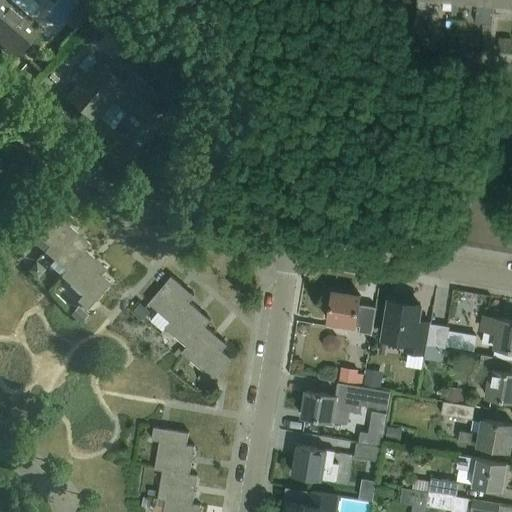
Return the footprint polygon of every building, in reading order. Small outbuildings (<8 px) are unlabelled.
[(39,28),(27,18),(37,6),(29,0),(0,0),(0,38),(17,53),(39,28)] [(451,3),(450,0),(417,0),(416,18),(424,19),(426,1),(451,3)] [(483,24),(485,0),(450,0),(451,3),(477,5),(475,23),(483,24)] [(511,0),(485,0),(483,24),(492,25),(493,7),(511,8),(511,0)] [(124,122),(134,131),(147,142),(166,119),(145,101),(154,90),(134,73),(124,85),(99,63),(98,63),(89,55),(77,69),(86,77),(69,97),(94,120),(112,98),(131,114),(124,122)] [(0,189),(9,178),(0,170),(0,189)] [(480,184),(462,175),(452,195),(470,204),(480,184)] [(52,200),(29,227),(38,236),(33,242),(44,251),(45,252),(53,242),(68,225),(69,226),(74,220),(69,215),(52,200)] [(45,252),(54,260),(57,256),(70,268),(85,250),(90,244),(82,237),(77,233),(69,226),(68,225),(53,242),(45,252)] [(67,271),(62,277),(71,285),(74,282),(86,292),(83,296),(78,302),(88,310),(91,306),(98,298),(111,283),(102,275),(106,269),(98,261),(93,257),(85,250),(70,268),(67,271)] [(171,276),(148,303),(158,312),(161,308),(174,319),(189,302),(194,296),(185,288),(181,284),(171,276)] [(360,296),(354,295),(333,291),(328,321),(359,326),(358,332),(372,335),(376,308),(359,305),(360,296)] [(417,321),(419,306),(389,300),(383,337),(406,341),(405,350),(424,353),(426,345),(429,329),(429,323),(417,321)] [(170,322),(165,328),(175,337),(178,333),(190,343),(202,329),(204,326),(210,320),(201,312),(197,309),(189,302),(174,319),(170,322)] [(511,320),(484,315),(482,328),(486,329),(483,344),(495,346),(493,357),(511,360),(511,320)] [(442,348),(445,329),(446,326),(429,323),(429,329),(426,345),(442,348)] [(187,347),(181,353),(191,361),(194,358),(206,368),(203,372),(199,376),(198,378),(207,386),(211,381),(216,375),(230,359),(222,351),(227,345),(218,338),(213,334),(208,329),(204,326),(202,329),(190,343),(187,347)] [(511,372),(510,372),(511,362),(511,360),(493,357),(481,355),(479,367),(490,369),(486,396),(511,400),(511,372)] [(342,367),(339,381),(354,383),(357,369),(342,367)] [(366,370),(364,386),(378,388),(380,372),(366,370)] [(360,413),(365,387),(337,383),(335,395),(305,390),(301,417),(332,422),(334,409),(360,413)] [(447,386),(445,398),(458,400),(460,388),(447,386)] [(373,389),(370,403),(386,406),(388,392),(373,389)] [(472,419),(474,406),(443,400),(441,413),(472,419)] [(460,430),(458,441),(509,450),(511,434),(511,424),(482,419),(480,433),(460,430)] [(154,427),(152,440),(160,441),(165,442),(163,459),(157,458),(155,470),(163,472),(168,473),(169,472),(189,475),(190,474),(191,463),(192,457),(194,446),(186,445),(188,433),(167,429),(159,428),(154,427)] [(387,427),(384,440),(398,442),(401,429),(387,427)] [(380,462),(382,446),(352,441),(350,457),(380,462)] [(338,463),(333,462),(335,451),(296,445),(292,474),(335,481),(338,463)] [(503,491),(507,463),(459,455),(457,468),(476,471),(474,486),(503,491)] [(160,487),(158,500),(165,501),(171,502),(171,501),(192,504),(194,492),(195,486),(197,475),(190,474),(189,475),(169,472),(168,473),(166,488),(160,487)] [(373,490),(387,492),(389,481),(375,478),(373,490)] [(459,483),(431,479),(429,492),(456,497),(459,483)] [(425,511),(426,505),(429,492),(402,488),(400,500),(414,502),(412,511),(425,511)] [(334,511),(337,495),(309,491),(306,504),(288,501),(286,511),(334,511)] [(466,511),(469,499),(456,497),(429,492),(426,505),(453,510),(452,511),(466,511)] [(499,511),(501,504),(469,499),(466,511),(499,511)] [(198,511),(200,505),(192,504),(171,501),(171,502),(168,511),(198,511)]
